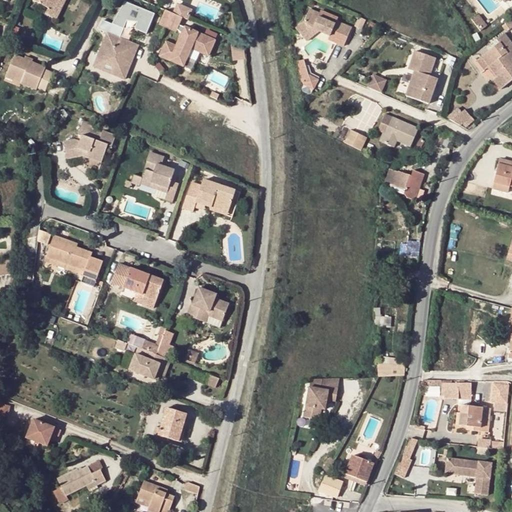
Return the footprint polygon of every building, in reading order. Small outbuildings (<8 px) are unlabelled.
[(32,0),(48,8),(52,10),(57,0),(32,0)] [(65,0),(57,0),(52,10),(48,8),(45,13),(55,19),(65,0)] [(122,0),(110,23),(121,28),(124,19),(134,20),(132,27),(144,32),(149,19),(150,13),(139,11),(139,7),(122,0)] [(181,5),(176,3),(172,13),(176,15),(181,5)] [(181,5),(176,15),(178,16),(186,19),(190,9),(181,5)] [(152,12),(139,7),(139,11),(150,13),(149,19),(152,12)] [(162,9),(156,23),(172,29),(178,16),(176,15),(172,13),(162,9)] [(315,27),(307,34),(314,42),(325,34),(330,37),(341,42),(342,38),(350,41),(347,48),(355,52),(363,33),(347,27),(349,23),(331,16),(330,18),(320,14),(315,27)] [(479,16),(472,21),(481,32),(488,27),(479,16)] [(511,26),(508,22),(502,27),(506,32),(511,27),(511,26)] [(110,23),(106,33),(117,37),(121,28),(110,23)] [(162,39),(156,54),(184,67),(192,49),(210,56),(217,41),(181,25),(172,44),(162,39)] [(117,37),(105,33),(95,57),(113,64),(110,73),(122,78),(127,64),(123,63),(125,59),(129,60),(135,45),(117,37)] [(325,34),(314,42),(317,47),(330,37),(325,34)] [(498,78),(496,80),(494,81),(502,91),(511,82),(511,61),(511,60),(511,46),(503,35),(495,41),(498,45),(482,58),(490,68),(498,78)] [(245,49),(233,50),(234,59),(246,58),(245,49)] [(412,70),(414,71),(416,71),(415,75),(412,75),(405,95),(428,104),(433,89),(437,79),(428,76),(434,58),(415,51),(412,61),(409,69),(412,70)] [(45,67),(32,62),(25,59),(14,54),(6,73),(22,80),(20,83),(35,89),(36,87),(44,91),(52,72),(44,69),(45,67)] [(91,66),(110,73),(113,64),(95,57),(91,66)] [(488,70),(490,68),(482,58),(476,63),(485,73),(488,70)] [(315,65),(308,67),(315,89),(319,81),(315,65)] [(490,68),(488,70),(496,80),(498,78),(490,68)] [(5,77),(20,83),(22,80),(6,73),(5,77)] [(373,75),(370,88),(384,92),(387,78),(373,75)] [(329,86),(319,81),(315,89),(324,94),(329,86)] [(462,115),(458,112),(450,123),(462,130),(471,119),(465,112),(462,115)] [(380,141),(395,147),(398,141),(399,139),(405,142),(404,144),(411,147),(419,128),(393,116),(386,133),(384,132),(380,141)] [(78,135),(81,136),(90,139),(93,131),(81,126),(78,135)] [(351,128),(345,141),(361,149),(368,136),(351,128)] [(100,134),(93,131),(90,139),(81,136),(79,143),(73,141),(62,143),(66,159),(82,156),(100,163),(106,145),(111,146),(114,136),(101,132),(100,134)] [(441,132),(436,143),(442,147),(447,135),(441,132)] [(143,169),(139,179),(156,185),(155,190),(165,193),(173,171),(160,166),(163,157),(149,153),(146,162),(150,163),(147,171),(143,169)] [(511,161),(499,159),(497,168),(511,171),(511,161)] [(511,171),(497,168),(494,182),(510,186),(511,186),(511,171)] [(407,197),(416,200),(425,173),(414,170),(412,176),(399,171),(394,185),(405,189),(404,193),(407,197)] [(191,197),(205,204),(207,199),(210,200),(209,203),(222,209),(231,190),(201,175),(191,197)] [(138,184),(155,190),(156,185),(139,179),(138,184)] [(510,186),(494,182),(492,189),(508,193),(510,186)] [(205,204),(204,206),(220,214),(222,209),(209,203),(210,200),(207,199),(205,204)] [(51,234),(43,231),(39,242),(47,245),(51,234)] [(69,245),(70,241),(53,235),(45,257),(82,271),(81,276),(94,281),(102,262),(89,257),(90,254),(75,247),(69,245)] [(408,242),(406,256),(417,257),(419,244),(408,242)] [(43,261),(81,276),(82,271),(45,257),(43,261)] [(0,275),(11,273),(9,261),(0,262),(0,275)] [(121,287),(135,292),(139,294),(139,296),(154,301),(161,280),(148,275),(147,277),(142,276),(144,273),(116,263),(109,283),(121,287)] [(398,276),(392,283),(395,286),(401,279),(398,276)] [(185,316),(198,322),(203,311),(222,319),(227,305),(214,300),(215,296),(214,295),(209,293),(198,288),(191,304),(190,304),(185,316)] [(36,292),(28,291),(26,303),(35,307),(36,292)] [(151,308),(154,301),(139,296),(139,294),(135,292),(133,301),(151,308)] [(203,311),(198,322),(202,324),(206,316),(220,323),(222,319),(203,311)] [(501,313),(498,327),(507,327),(510,315),(501,313)] [(461,334),(448,331),(446,341),(459,343),(461,334)] [(11,341),(2,338),(0,345),(0,347),(7,351),(11,341)] [(455,347),(447,346),(445,357),(453,358),(455,347)] [(142,357),(133,354),(127,369),(152,379),(157,363),(160,364),(163,357),(160,356),(154,354),(145,350),(142,357)] [(377,366),(377,376),(404,376),(405,365),(377,366)] [(212,376),(205,373),(201,383),(213,387),(217,378),(212,376)] [(304,415),(320,418),(322,407),(325,408),(327,398),(336,399),(338,386),(321,384),(321,387),(313,386),(315,377),(311,378),(304,415)] [(508,413),(510,383),(492,382),(491,412),(508,413)] [(471,384),(441,383),(441,396),(444,396),(444,399),(458,399),(458,397),(466,397),(467,396),(471,396),(471,384)] [(482,407),(463,406),(461,426),(467,426),(471,427),(471,431),(488,432),(489,421),(481,420),(482,407)] [(490,408),(482,407),(481,420),(489,421),(490,408)] [(167,408),(161,426),(180,433),(186,414),(167,408)] [(47,446),(48,443),(52,434),(59,437),(61,430),(33,419),(27,434),(26,437),(47,446)] [(180,433),(161,426),(158,435),(177,441),(180,433)] [(492,439),(479,438),(478,445),(491,447),(492,439)] [(492,439),(491,447),(504,449),(505,441),(492,439)] [(376,449),(374,456),(379,458),(382,451),(376,449)] [(379,458),(374,456),(371,462),(352,455),(345,474),(367,482),(374,463),(376,464),(379,458)] [(492,462),(448,456),(446,471),(477,475),(475,492),(488,494),(492,462)] [(65,495),(85,486),(93,482),(95,486),(104,481),(100,471),(102,470),(99,463),(82,471),(81,469),(58,480),(61,489),(65,495)] [(326,476),(318,491),(336,497),(342,482),(326,476)] [(166,490),(143,481),(137,497),(145,500),(150,502),(149,506),(147,510),(149,511),(151,511),(157,511),(164,493),(166,490)] [(186,491),(199,495),(201,487),(189,482),(186,491)] [(68,501),(65,495),(61,489),(53,492),(59,505),(68,501)] [(164,493),(157,511),(167,511),(173,497),(164,493)]
